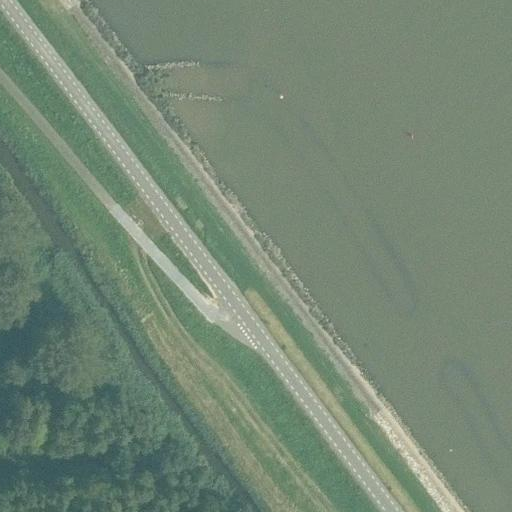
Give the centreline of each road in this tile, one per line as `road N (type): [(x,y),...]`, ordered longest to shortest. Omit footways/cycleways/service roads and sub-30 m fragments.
road 1 (tertiary): [(389,511),(1,0)]
road 2 (track): [(452,511),(66,0)]
